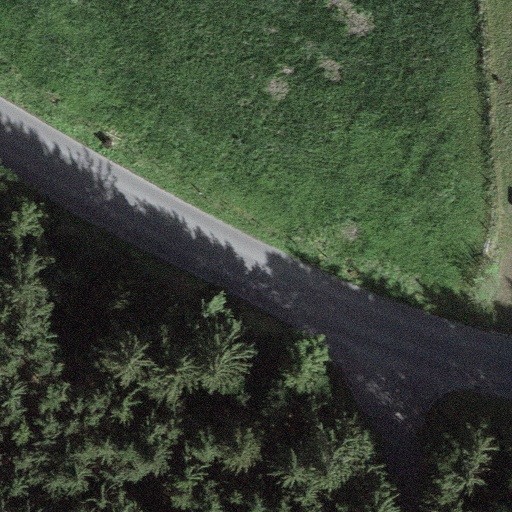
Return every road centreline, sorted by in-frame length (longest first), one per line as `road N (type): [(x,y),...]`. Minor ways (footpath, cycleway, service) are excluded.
road 1 (tertiary): [(0,130),(288,285),(387,327)]
road 2 (unclassified): [(387,327),(426,511)]
road 3 (tertiary): [(387,327),(511,364)]
